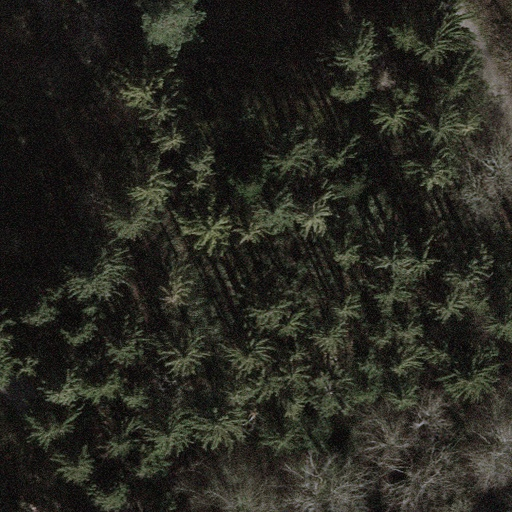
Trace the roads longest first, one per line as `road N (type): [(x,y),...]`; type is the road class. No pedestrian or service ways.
road 1 (track): [(511,168),(425,0)]
road 2 (track): [(0,377),(118,511)]
